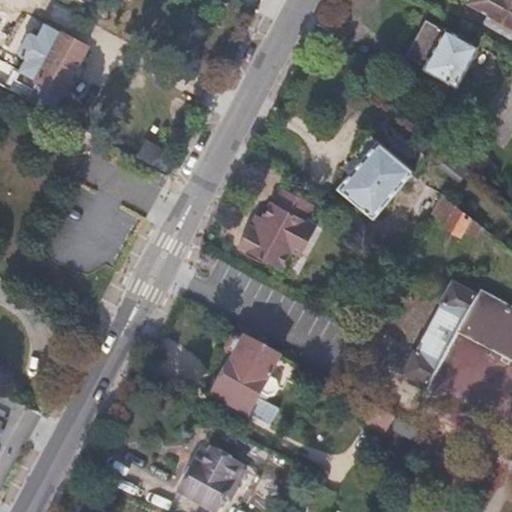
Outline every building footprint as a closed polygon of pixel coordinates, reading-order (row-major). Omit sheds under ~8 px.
[(511,0),(469,0),(468,4),(491,17),(489,21),(507,31),(510,27),(511,27),(511,0)] [(320,14),(310,32),(333,51),(345,27),(320,14)] [(22,95),(50,110),(87,41),(47,18),(39,31),(30,26),(18,48),(27,53),(20,66),(33,74),(22,95)] [(426,67),(457,83),(477,43),(447,26),(444,29),(425,19),(408,54),(427,65),(426,67)] [(0,82),(2,84),(13,64),(0,55),(0,82)] [(369,130),(410,167),(411,168),(423,153),(381,116),(369,130)] [(364,205),(372,212),(410,167),(369,130),(368,130),(351,149),(359,156),(336,183),(364,205)] [(165,169),(173,152),(149,139),(140,155),(165,169)] [(253,226),(246,223),(236,243),(279,264),(287,247),(297,253),(314,222),(304,216),(313,200),(281,183),(272,198),(269,196),(259,214),(253,226)] [(442,192),(432,212),(448,220),(445,227),(459,234),(463,227),(476,234),(482,225),(474,218),(442,192)] [(252,211),(246,223),(253,226),(259,214),(252,211)] [(402,375),(425,387),(456,334),(496,356),(511,365),(511,307),(482,290),(477,296),(453,283),(441,304),(442,305),(415,353),(414,353),(402,375)] [(235,352),(215,391),(272,420),(280,406),(267,397),(270,393),(276,392),(278,389),(279,386),(277,379),(288,358),(244,335),(242,337),(236,334),(231,334),(226,343),(228,348),(235,352)] [(393,415),(371,403),(361,421),(383,432),(387,425),(393,415)] [(417,441),(423,431),(410,424),(393,415),(387,425),(417,441)] [(179,482),(215,501),(223,486),(229,489),(237,474),(231,471),(238,457),(207,441),(198,458),(192,456),(179,482)] [(326,511),(336,494),(322,486),(307,511),(326,511)]
